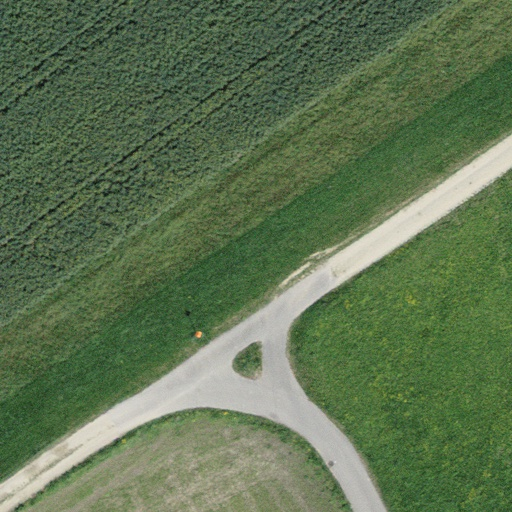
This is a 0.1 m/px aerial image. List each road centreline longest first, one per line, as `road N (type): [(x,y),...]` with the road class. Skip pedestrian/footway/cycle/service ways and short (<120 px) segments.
road 1 (track): [(0,503),(269,322)]
road 2 (track): [(269,322),(511,153)]
road 3 (track): [(179,385),(303,413),(371,511)]
